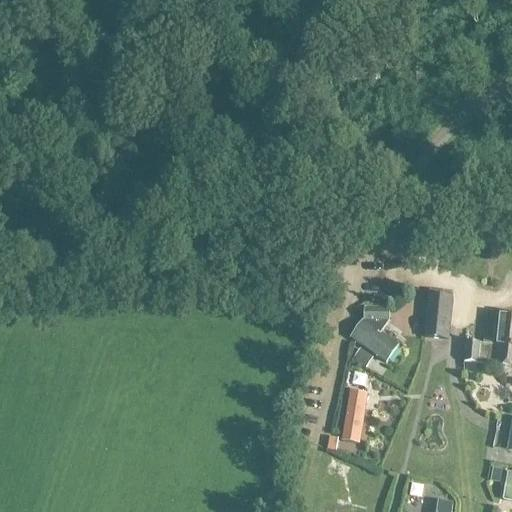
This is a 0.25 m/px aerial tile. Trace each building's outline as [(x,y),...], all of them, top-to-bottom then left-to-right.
[(367,304),(396,310),(405,265),(376,259),(367,304)] [(420,287),(419,329),(442,330),(444,287),(420,287)] [(346,314),(342,331),(390,342),(394,324),(346,314)] [(464,363),(492,366),(511,367),(511,319),(496,318),(494,346),(466,343),(464,363)] [(331,383),(379,393),(382,376),(334,366),(331,383)] [(511,406),(506,405),(501,442),(511,442),(511,406)] [(325,416),(321,433),(369,444),(373,426),(325,416)] [(388,472),(391,460),(367,456),(365,468),(388,472)] [(511,486),(511,462),(500,462),(497,488),(511,490),(511,486)] [(319,472),(316,490),(364,498),(367,481),(319,472)]
